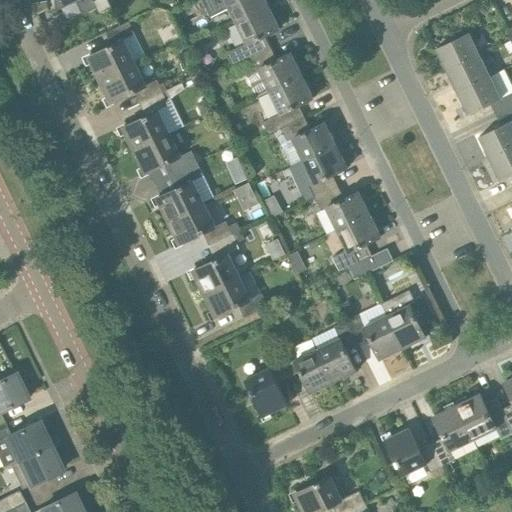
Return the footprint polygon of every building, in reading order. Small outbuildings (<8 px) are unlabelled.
[(54,0),(56,11),(77,1),(83,15),(97,9),(99,14),(112,8),(108,0),(54,0)] [(235,22),(269,6),(266,0),(201,0),(210,17),(229,9),(235,22)] [(269,6),(235,22),(241,34),(224,42),(233,60),(245,54),(247,59),(271,47),(265,35),(280,29),(269,6)] [(99,80),(135,63),(146,57),(135,35),(128,22),(105,33),(111,45),(87,56),(99,80)] [(437,48),(447,70),(479,55),(469,33),(437,48)] [(198,47),(195,42),(186,47),(190,55),(196,52),(198,47)] [(270,92),(303,76),(291,53),(277,60),(271,47),(247,59),(251,67),(245,70),(258,98),(270,92)] [(490,77),(479,55),(447,70),(458,92),(490,77)] [(134,92),(140,104),(163,93),(167,91),(164,83),(159,85),(157,80),(146,86),(135,63),(99,80),(111,103),(134,92)] [(313,98),(303,76),(270,92),(281,114),(262,123),(268,135),(281,128),(281,129),(306,117),(299,105),(313,98)] [(496,115),(511,106),(511,92),(501,99),(490,77),(458,92),(469,114),(490,104),(496,115)] [(182,84),(167,91),(140,104),(146,116),(123,127),(134,151),(170,134),(169,132),(180,126),(170,105),(175,103),(172,97),(185,90),(182,84)] [(210,109),(206,100),(201,102),(199,107),(202,113),(210,109)] [(511,120),(511,106),(496,115),(501,126),(479,136),(490,159),(511,147),(511,121),(511,120)] [(293,138),(304,161),(336,145),(325,122),(311,129),(306,117),(281,129),(287,141),(293,138)] [(174,175),(198,164),(192,151),(181,157),(170,134),(134,151),(145,174),(168,163),(174,175)] [(333,174),(347,168),(336,145),(304,161),(315,183),(310,186),(315,198),(339,186),(333,174)] [(511,147),(490,159),(501,181),(511,175),(511,147)] [(204,176),(198,164),(174,175),(179,185),(156,196),(168,221),(204,203),(193,181),(204,176)] [(244,171),(232,177),(236,185),(248,179),(244,171)] [(338,230),(370,214),(359,191),(345,198),(339,186),(315,198),(321,210),(318,211),(329,234),(337,230),(338,230)] [(215,226),(204,203),(168,221),(179,244),(202,233),(209,246),(233,234),(240,231),(237,223),(229,226),(226,221),(215,226)] [(337,230),(347,250),(333,257),(341,272),(349,268),(373,256),(367,243),(381,236),(370,214),(338,230),(337,230)] [(244,240),(240,231),(233,234),(209,246),(215,259),(192,271),(204,294),(240,276),(229,254),(240,249),(237,243),(244,240)] [(388,249),(373,256),(379,268),(394,261),(388,249)] [(292,264),(301,260),(297,253),(288,257),(292,264)] [(373,256),(349,268),(355,280),(379,268),(373,256)] [(260,310),(268,306),(262,294),(251,299),(240,276),(204,294),(215,317),(239,306),(245,318),(260,310)] [(346,317),(355,313),(350,301),(340,306),(346,317)] [(403,348),(387,316),(381,304),(347,320),(358,344),(371,338),(381,359),(403,348)] [(410,305),(387,316),(403,348),(426,337),(410,305)] [(268,306),(260,310),(266,321),(273,318),(268,306)] [(346,350),(358,344),(347,320),(334,326),(340,338),(318,349),(334,382),(356,371),(346,350)] [(429,330),(436,343),(447,337),(441,324),(429,330)] [(290,347),(277,353),(288,377),(301,371),(311,393),(334,382),(318,349),(296,360),(290,347)] [(288,377),(277,353),(265,359),(269,368),(245,379),(263,416),(287,404),(277,383),(288,377)] [(0,411),(28,398),(15,373),(0,380),(0,411)] [(511,378),(504,382),(511,397),(511,404),(502,409),(511,429),(511,378)] [(483,400),(480,394),(457,405),(474,439),(496,428),(501,438),(511,432),(511,429),(502,409),(495,394),(483,400)] [(432,443),(443,466),(450,462),(456,460),(453,455),(475,444),(476,444),(474,439),(457,405),(434,416),(444,437),(432,443)] [(0,439),(0,463),(3,469),(18,461),(50,445),(39,421),(0,439)] [(431,472),(443,466),(432,443),(420,449),(409,428),(385,439),(403,475),(426,463),(431,472)] [(50,445),(18,461),(24,474),(16,477),(22,489),(62,470),(50,445)] [(450,462),(443,466),(447,474),(454,470),(450,462)] [(318,511),(337,504),(340,511),(348,511),(365,504),(360,493),(343,501),(331,476),(295,494),(303,511),(318,511)] [(0,511),(4,511),(24,502),(19,491),(0,500),(0,511)] [(83,511),(74,493),(42,508),(43,511),(83,511)] [(29,511),(24,502),(4,511),(29,511)]
